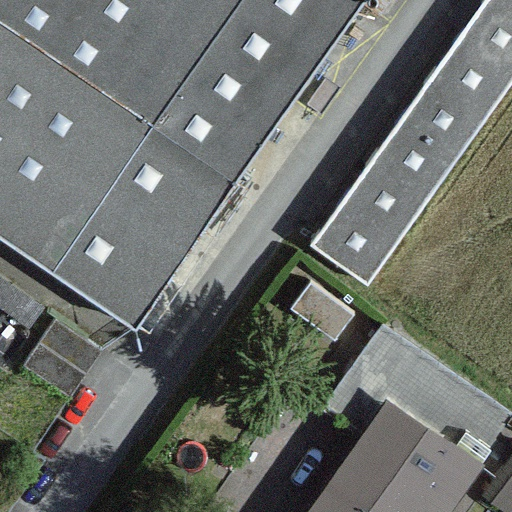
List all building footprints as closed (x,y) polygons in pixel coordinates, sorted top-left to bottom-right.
[(0,0),(0,211),(146,314),(367,0),(0,0)] [(511,0),(480,0),(312,235),(373,278),(511,85),(511,0)] [(335,330),(354,297),(308,272),(290,305),(335,330)] [(55,308),(23,358),(72,388),(103,339),(55,308)] [(419,511),(471,441),(392,384),(300,511),(419,511)]
